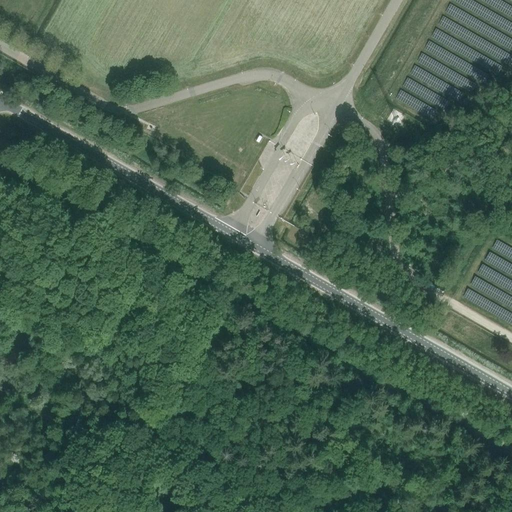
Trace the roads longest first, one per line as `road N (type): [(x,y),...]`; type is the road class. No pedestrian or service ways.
road 1 (unclassified): [(511,394),(0,101)]
road 2 (track): [(511,146),(447,163),(390,206)]
